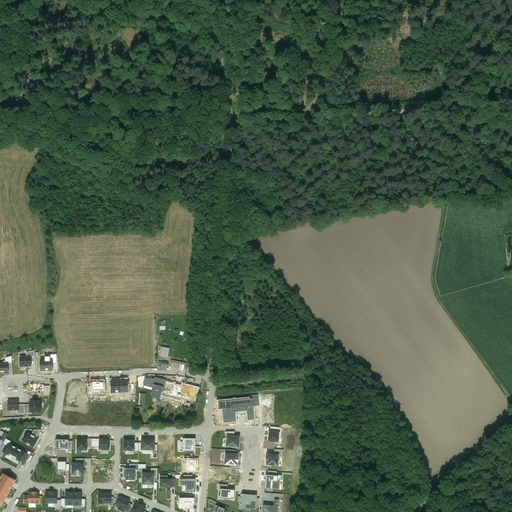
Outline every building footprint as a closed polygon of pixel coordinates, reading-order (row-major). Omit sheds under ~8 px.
[(20,367),(31,366),(31,356),(26,356),(20,357),(20,367)] [(48,370),(52,370),(52,363),(52,360),(50,360),(50,357),(45,357),(45,360),(41,360),(41,370),(45,370),(45,371),(48,370)] [(0,363),(0,372),(8,372),(8,364),(8,363),(3,363),(0,363)] [(165,381),(155,378),(154,379),(150,378),(149,379),(145,378),(143,385),(153,388),(151,397),(160,399),(165,381)] [(193,391),(177,385),(173,396),(177,397),(177,399),(183,401),(183,400),(189,402),(193,391)] [(18,400),(8,401),(8,410),(17,410),(17,413),(20,413),(20,410),(19,410),(19,405),(18,405),(18,400)] [(240,400),(219,402),(220,409),(225,409),(225,412),(226,412),(227,420),(234,419),(233,408),(241,407),(240,400)] [(30,404),(30,412),(31,412),(41,411),(40,401),(37,401),(33,401),(33,402),(30,402),(30,404)] [(1,431),(0,432),(0,436),(1,437),(0,439),(4,441),(6,439),(8,435),(1,431)] [(268,441),(278,442),(279,432),(278,432),(270,432),(269,432),(268,441)] [(23,442),(33,448),(38,439),(37,438),(31,435),(28,433),(23,442)] [(226,446),(238,447),(239,437),(234,437),(227,436),(226,446)] [(69,440),(56,439),(55,448),(69,448),(69,441),(69,440)] [(109,439),(99,439),(99,447),(99,450),(109,450),(109,439)] [(184,450),(195,450),(195,447),(195,439),(183,439),(183,442),(181,442),(180,449),(184,449),(184,450)] [(77,440),(77,450),(87,450),(87,448),(87,440),(77,440)] [(124,440),(124,450),(134,450),(134,443),(134,440),(124,440)] [(154,440),(142,440),(142,450),(153,450),(154,450),(154,445),(154,440)] [(25,452),(10,444),(9,444),(8,446),(5,453),(20,461),(24,452),(25,452)] [(24,452),(20,461),(25,463),(29,455),(24,452)] [(226,453),(225,464),(237,465),(237,463),(238,457),(237,457),(237,454),(235,454),(227,453),(226,453)] [(267,454),(267,457),(266,457),(266,461),(266,465),(278,466),(278,457),(278,454),(274,454),(267,454)] [(75,463),(72,463),(72,475),(77,475),(77,474),(83,474),(83,468),(84,468),(84,459),(75,459),(75,463)] [(66,464),(66,462),(58,462),(58,466),(57,466),(57,471),(62,471),(62,470),(66,470),(66,464)] [(130,468),(123,468),(123,478),(125,478),(125,480),(135,480),(135,470),(135,469),(130,468)] [(15,480),(3,473),(0,478),(0,506),(1,507),(15,480)] [(143,473),(143,484),(153,484),(153,477),(153,473),(151,473),(143,473)] [(266,475),(265,488),(279,490),(280,480),(281,480),(281,475),(276,475),(276,476),(267,475),(266,475)] [(168,479),(168,476),(160,476),(160,487),(171,487),(171,479),(168,479)] [(186,491),(195,492),(195,479),(192,479),(183,479),(181,479),(181,485),(186,485),(186,491)] [(227,489),(220,489),(220,498),(230,499),(230,498),(234,498),(235,490),(227,489)] [(38,503),(39,503),(39,496),(39,492),(29,492),(29,496),(29,503),(38,503)] [(66,505),(73,505),(73,492),(65,492),(65,499),(65,505),(66,505)] [(111,492),(98,492),(98,503),(108,503),(111,503),(111,497),(111,492)] [(45,503),(56,503),(56,500),(56,493),(45,493),(45,503)] [(279,500),(278,502),(280,502),(281,494),(272,493),(272,500),(274,500),(279,500)] [(257,495),(242,494),(242,497),(241,502),(241,508),(246,508),(245,510),(250,511),(250,509),(256,509),(256,507),(256,498),(257,495)] [(123,509),(125,510),(128,503),(130,500),(120,496),(116,506),(118,507),(117,509),(122,511),(123,509)] [(194,498),(179,498),(179,508),(189,508),(193,508),(193,504),(194,504),(194,498)] [(277,511),(278,502),(279,500),(274,500),(274,506),(263,505),(262,511),(277,511)] [(143,511),(144,511),(146,506),(136,502),(131,511),(143,511)]
